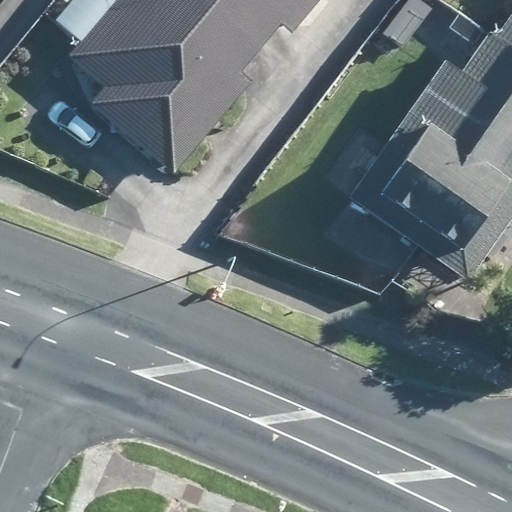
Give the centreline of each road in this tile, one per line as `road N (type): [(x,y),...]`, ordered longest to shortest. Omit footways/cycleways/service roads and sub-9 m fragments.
road 1 (secondary): [(64,325),(223,387),(484,511)]
road 2 (residential): [(0,469),(64,325)]
